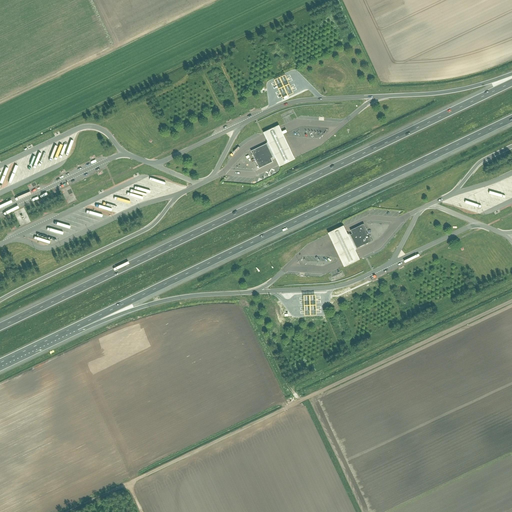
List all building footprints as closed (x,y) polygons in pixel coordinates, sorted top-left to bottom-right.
[(285,77),(274,82),(283,100),(294,95),(285,77)] [(280,126),(264,133),(280,167),(281,166),(296,160),(295,158),(280,126)] [(274,157),(267,144),(251,151),(259,168),(272,162),(271,159),(274,157)] [(372,241),(364,224),(351,230),(352,234),(350,235),(356,249),(372,241)] [(343,226),(327,233),(343,266),(343,268),(359,261),(343,226)]
